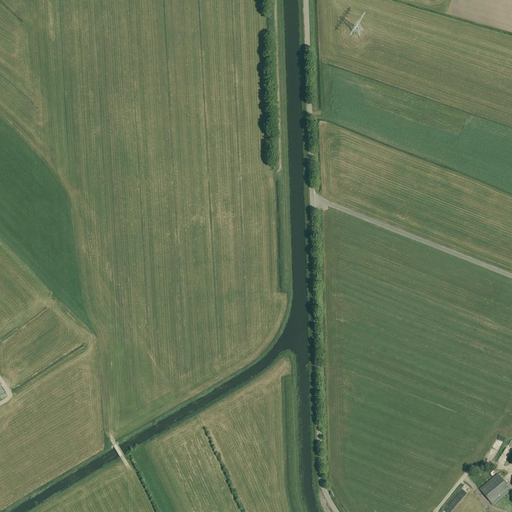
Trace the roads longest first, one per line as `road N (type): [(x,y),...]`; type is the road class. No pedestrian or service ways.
road 1 (tertiary): [(336,511),(320,477),(305,0)]
road 2 (track): [(274,172),(274,0)]
